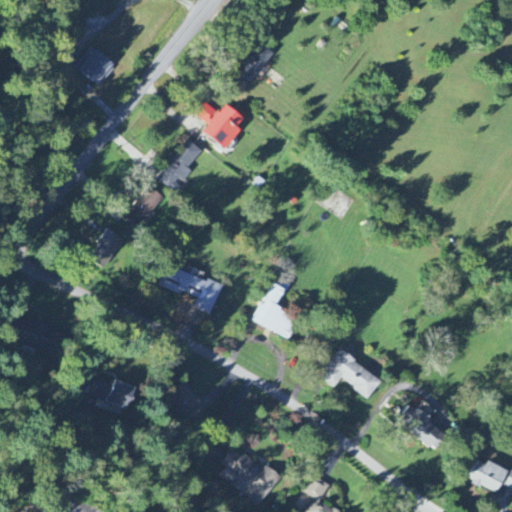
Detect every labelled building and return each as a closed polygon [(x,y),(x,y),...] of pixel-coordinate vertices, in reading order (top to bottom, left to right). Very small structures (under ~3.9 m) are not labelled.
[(249,91),(272,54),(254,43),(232,80),(249,91)] [(98,88),(115,69),(94,49),(76,68),(98,88)] [(224,152),(241,132),(236,128),(243,121),(227,106),(218,116),(207,106),(196,117),(209,128),(203,133),(224,152)] [(189,172),(187,170),(201,152),(185,140),(155,180),(173,193),(189,172)] [(161,197),(146,188),(126,221),(141,230),(161,197)] [(87,262),(105,271),(122,241),(104,231),(87,262)] [(209,316),(220,288),(167,267),(159,286),(195,301),(192,309),(209,316)] [(297,321),(275,310),(284,291),(269,284),(251,324),(288,341),(297,321)] [(65,334),(25,322),(18,344),(58,357),(65,334)] [(381,382),(338,352),(318,380),(333,390),(339,381),(367,401),(381,382)] [(134,391),(98,379),(91,399),(127,410),(134,391)] [(197,398),(189,399),(187,386),(168,388),(172,417),(199,413),(197,398)] [(411,438),(436,453),(446,437),(428,426),(432,421),(408,407),(399,421),(415,431),(411,438)] [(259,507),(277,479),(231,450),(227,457),(210,446),(203,457),(222,469),(215,479),(259,507)] [(487,462),(485,466),(475,461),(466,481),(497,495),(507,472),(487,462)] [(511,472),(509,471),(503,488),(511,491),(511,472)] [(332,511),(318,505),(327,486),(311,478),(302,495),(311,499),(304,511),(332,511)]
